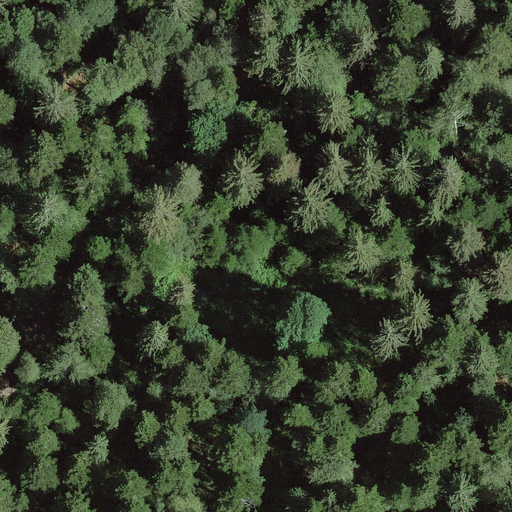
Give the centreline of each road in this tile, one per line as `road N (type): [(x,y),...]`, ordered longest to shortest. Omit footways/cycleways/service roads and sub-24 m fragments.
road 1 (track): [(70,212),(130,119),(237,0)]
road 2 (track): [(30,341),(72,253),(70,212),(43,161),(0,123)]
